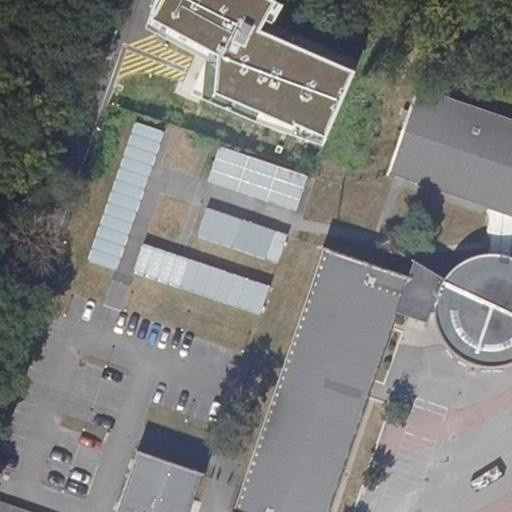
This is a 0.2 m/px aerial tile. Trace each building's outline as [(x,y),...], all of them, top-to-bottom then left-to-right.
[(162,0),(152,29),(210,48),(194,97),(332,142),(361,54),(278,27),(286,0),(162,0)] [(335,0),(354,10),(360,0),(335,0)] [(511,123),(414,90),(383,182),(511,226),(511,123)] [(132,118),(96,261),(125,268),(162,126),(132,118)] [(301,206),(311,169),(220,145),(211,182),(301,206)] [(281,261),(291,231),(209,205),(199,235),(281,261)] [(265,311),(274,281),(145,242),(136,272),(265,311)] [(511,254),(486,248),(458,256),(437,277),(430,305),(438,334),(459,354),(488,361),(511,354),(511,254)] [(323,249),(233,511),(334,511),(413,280),(323,249)] [(143,452),(122,511),(194,511),(208,475),(143,452)] [(41,511),(0,497),(0,511),(41,511)]
